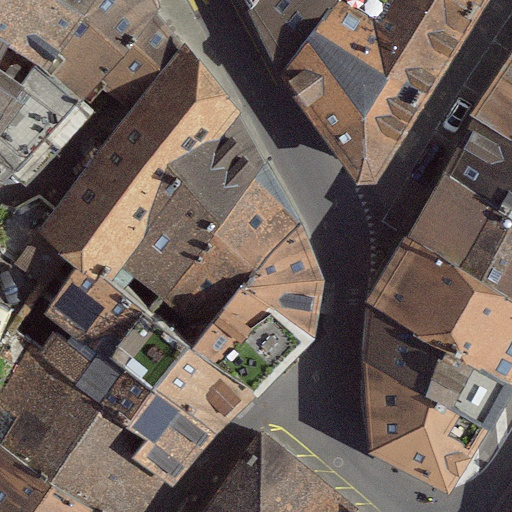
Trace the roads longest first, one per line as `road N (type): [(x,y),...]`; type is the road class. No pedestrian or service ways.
road 1 (residential): [(511,11),(400,185),(340,244)]
road 2 (residential): [(206,0),(276,106),(340,244)]
road 3 (residential): [(179,511),(259,414),(330,379)]
road 4 (residential): [(330,379),(342,434),(366,475),(431,511)]
road 5 (residential): [(340,244),(343,308),(330,379)]
